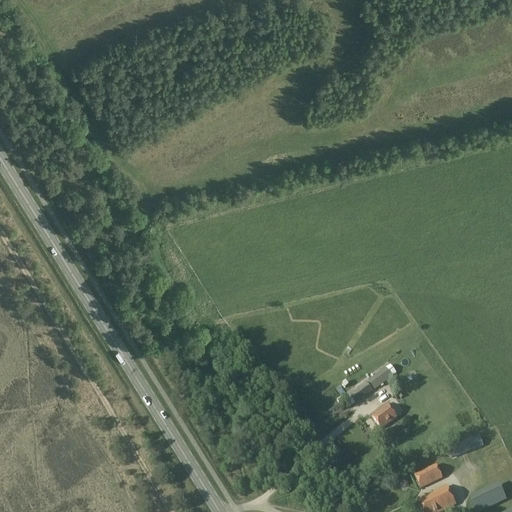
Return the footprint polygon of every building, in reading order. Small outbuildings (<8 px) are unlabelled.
[(385,369),(368,381),(375,390),(391,378),(385,369)] [(365,383),(360,387),(367,396),(372,392),(365,383)] [(406,412),(411,410),(407,402),(402,404),(406,412)] [(376,414),(372,417),(381,430),(396,418),(386,404),(375,413),(376,414)] [(413,409),(406,415),(412,422),(418,416),(413,409)] [(383,435),(400,426),(397,422),(380,431),(383,435)] [(472,438),(462,442),(466,453),(476,449),(482,446),(478,436),(472,439),(472,438)] [(453,446),(447,448),(451,459),(457,456),(453,446)] [(435,466),(415,476),(421,489),(441,479),(435,466)] [(423,496),(445,485),(442,480),(421,491),(423,496)] [(499,484),(468,498),(474,511),(481,511),(506,500),(499,484)] [(446,486),(417,500),(422,511),(441,511),(455,505),(446,486)]
